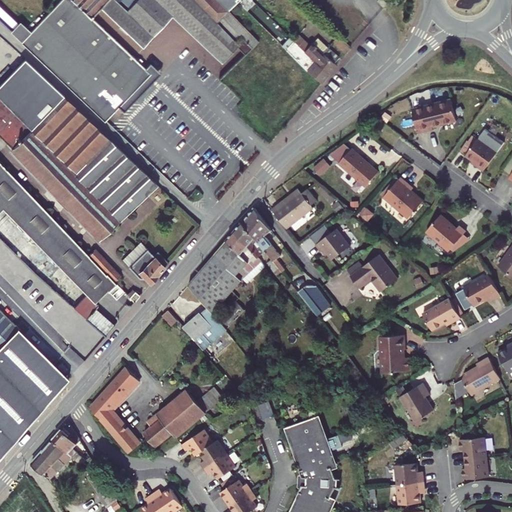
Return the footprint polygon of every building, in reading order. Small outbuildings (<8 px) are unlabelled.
[(57,0),(29,32),(20,42),(104,121),(117,107),(149,73),(144,68),(90,17),(99,8),(141,47),(170,16),(220,63),(236,46),(243,54),(246,51),(257,41),(227,10),(217,0),(57,0)] [(236,1),(235,0),(217,0),(227,10),(236,1)] [(384,8),(388,3),(384,0),(378,0),(377,1),(384,8)] [(9,33),(20,42),(29,32),(18,22),(9,33)] [(336,65),(333,62),(312,43),(297,29),(289,37),(314,61),(328,74),(336,65)] [(338,57),(317,39),(312,43),(333,62),(338,57)] [(0,135),(101,238),(157,185),(24,59),(0,84),(0,135)] [(328,74),(314,61),(306,70),(320,83),(328,74)] [(149,73),(117,107),(123,112),(160,72),(149,62),(144,68),(149,73)] [(464,123),(460,104),(421,112),(426,134),(442,131),(441,128),(464,123)] [(493,172),(506,153),(486,140),(474,157),(483,163),(490,167),(488,169),(493,172)] [(386,173),(359,149),(346,163),(374,187),(386,173)] [(325,156),(315,166),(322,174),(333,164),(325,156)] [(0,346),(17,330),(0,313),(0,207),(2,209),(0,210),(0,240),(54,295),(35,313),(84,359),(105,336),(104,336),(113,326),(94,308),(97,305),(93,301),(107,288),(116,298),(123,292),(114,281),(107,273),(106,274),(88,255),(0,161),(0,346)] [(420,193),(416,190),(419,187),(407,176),(390,195),(415,216),(430,199),(421,192),(420,193)] [(420,193),(421,192),(430,199),(431,198),(419,187),(416,190),(420,193)] [(303,190),(302,188),(282,202),(284,204),(303,190)] [(303,190),(284,204),(282,202),(275,208),(289,227),(316,207),(303,190)] [(258,206),(245,221),(258,238),(276,260),(284,254),(269,235),(275,229),(258,206)] [(465,227),(449,213),(435,230),(458,250),(460,247),(473,232),(475,230),(468,224),(465,227)] [(245,221),(237,229),(250,246),(254,242),(258,238),(245,221)] [(318,241),(324,233),(319,228),(312,236),(318,241)] [(353,246),(339,228),(318,243),(323,251),(326,249),(334,260),(353,246)] [(252,262),(258,256),(257,255),(250,246),(237,229),(209,260),(229,284),(250,260),(252,262)] [(467,246),(479,237),(473,232),(460,247),(464,250),(467,246)] [(157,251),(153,255),(139,242),(121,260),(139,278),(144,277),(150,283),(168,262),(157,251)] [(257,255),(261,250),(254,242),(250,246),(257,255)] [(120,275),(95,248),(88,255),(106,274),(107,273),(114,281),(120,275)] [(511,271),(511,251),(502,264),(511,271)] [(403,280),(385,255),(356,276),(365,289),(378,279),(387,292),(403,280)] [(204,302),(214,313),(234,290),(229,284),(209,260),(188,284),(204,302)] [(497,299),(506,294),(495,273),(469,287),(479,304),(489,299),(495,296),(496,297),(497,299)] [(318,285),(308,285),(300,291),(320,316),(333,305),(318,285)] [(138,296),(134,292),(128,297),(133,303),(138,296)] [(457,321),(466,316),(455,296),(427,312),(436,329),(449,322),(456,318),(457,321)] [(183,322),(202,344),(223,324),(214,313),(204,302),(183,322)] [(178,316),(169,306),(163,313),(171,322),(178,316)] [(0,456),(68,379),(17,330),(0,346),(0,456)] [(409,346),(409,332),(384,332),(384,351),(385,351),(385,370),(398,370),(398,368),(411,368),(411,355),(408,355),(408,347),(409,346)] [(511,347),(509,349),(500,354),(501,356),(510,371),(511,373),(511,372),(511,347)] [(510,371),(501,356),(493,361),(502,376),(510,371)] [(484,363),(485,365),(480,368),(468,375),(466,382),(475,397),(504,380),(502,376),(493,361),(491,358),(484,363)] [(63,373),(67,369),(60,362),(57,366),(63,373)] [(144,380),(132,367),(98,406),(137,451),(147,443),(118,411),(144,380)] [(437,392),(429,380),(406,394),(423,421),(442,409),(433,394),(437,392)] [(158,426),(151,432),(163,445),(180,430),(183,434),(230,392),(221,381),(202,398),(193,387),(154,422),(158,426)] [(295,450),(326,439),(318,416),(286,427),(295,450)] [(73,420),(58,437),(76,453),(87,463),(91,459),(78,447),(85,438),(73,420)] [(203,454),(207,451),(221,441),(212,427),(189,443),(193,449),(198,446),(203,454)] [(313,464),(333,457),(330,450),(340,446),(337,435),(326,439),(295,450),(302,470),(313,465),(313,464)] [(492,436),(466,439),(467,449),(471,449),(472,458),(494,456),(492,436)] [(56,479),(62,471),(60,469),(55,465),(63,456),(68,460),(69,461),(76,453),(58,437),(36,462),(56,479)] [(208,462),(212,467),(234,452),(225,438),(221,441),(207,451),(212,459),(208,462)] [(220,470),(225,478),(243,466),(234,452),(212,467),(216,473),(220,470)] [(63,456),(55,465),(60,469),(68,460),(63,456)] [(494,456),(472,458),(473,467),(469,468),(470,478),(496,476),(494,456)] [(301,486),(298,493),(312,500),(313,497),(332,507),(334,502),(331,500),(335,494),(341,488),(341,478),(334,473),(332,467),(336,465),(333,457),(313,464),(313,465),(302,470),(300,472),(300,475),(301,477),(306,478),(305,486),(303,486),(301,486)] [(402,464),(404,484),(431,481),(430,474),(425,475),(425,471),(424,462),(402,464)] [(123,498),(102,467),(92,474),(113,505),(123,498)] [(256,482),(252,484),(248,478),(229,491),(238,504),(261,489),(256,482)] [(431,481),(404,484),(406,504),(428,502),(427,493),(427,489),(432,489),(431,481)] [(165,488),(160,492),(173,511),(178,511),(189,505),(176,487),(168,492),(165,488)] [(266,496),(261,489),(238,504),(243,511),(255,511),(266,505),(262,499),(266,496)] [(173,511),(160,492),(154,496),(157,500),(153,502),(146,507),(149,511),(173,511)] [(300,495),(291,511),(329,511),(332,507),(313,497),(312,500),(298,493),(300,495)]
